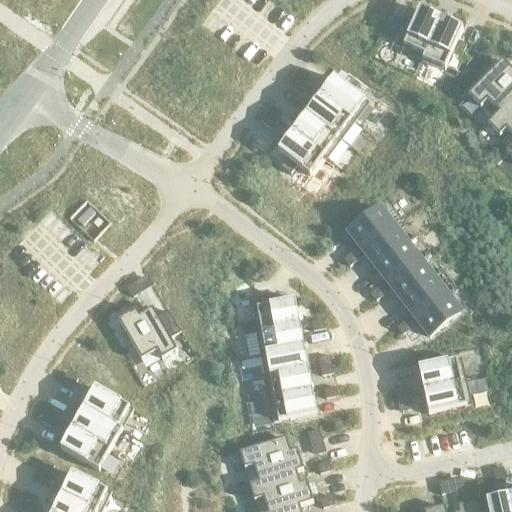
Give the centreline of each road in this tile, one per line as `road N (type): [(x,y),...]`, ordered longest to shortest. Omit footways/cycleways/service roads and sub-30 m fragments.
road 1 (residential): [(192,190),(322,287),(351,325),(372,401),(364,478)]
road 2 (tertiary): [(192,190),(66,324),(19,393),(0,445)]
road 3 (residential): [(344,0),(312,27),(192,190)]
road 4 (residential): [(364,478),(511,449)]
